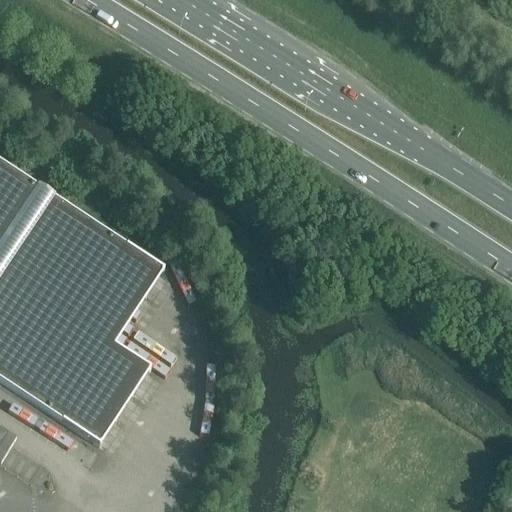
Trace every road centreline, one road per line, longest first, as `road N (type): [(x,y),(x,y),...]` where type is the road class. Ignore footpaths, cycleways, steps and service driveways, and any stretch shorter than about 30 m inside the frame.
road 1 (primary): [(83,0),(511,270)]
road 2 (primary): [(511,209),(182,0)]
road 3 (unknown): [(65,495),(114,480),(161,441),(201,340)]
